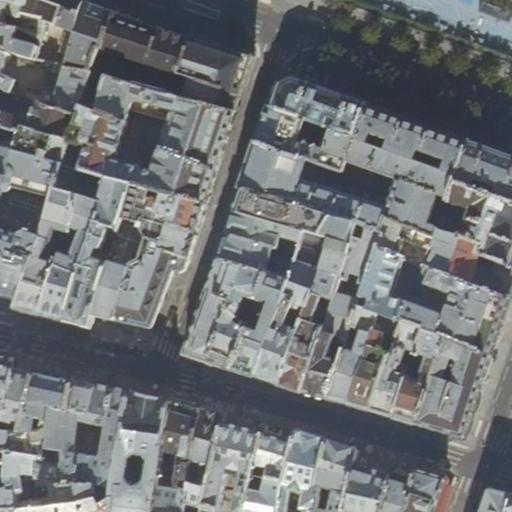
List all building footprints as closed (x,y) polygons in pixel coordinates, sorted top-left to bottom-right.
[(0,0),(0,24),(21,30),(42,41),(46,24),(22,18),(26,6),(0,0)] [(79,0),(28,0),(26,6),(22,18),(46,24),(77,35),(87,3),(80,0),(79,0)] [(220,13),(187,1),(185,5),(184,9),(217,21),(219,17),(220,14),(220,13)] [(99,7),(87,3),(77,35),(67,69),(92,75),(89,82),(107,87),(110,77),(236,112),(239,104),(241,97),(203,86),(201,91),(179,85),(191,41),(115,13),(99,7)] [(0,48),(10,51),(10,53),(36,60),(39,49),(15,42),(21,30),(0,24),(0,48)] [(192,39),(191,41),(179,85),(201,91),(203,86),(241,97),(247,76),(253,59),(223,49),(206,44),(192,39)] [(0,88),(12,93),(16,81),(2,76),(10,53),(10,51),(0,48),(0,88)] [(46,94),(42,105),(79,119),(87,91),(94,93),(95,89),(94,87),(89,85),(89,82),(92,75),(67,69),(57,99),(46,94)] [(157,193),(207,204),(219,165),(235,114),(236,112),(110,77),(107,87),(104,97),(94,93),(87,91),(79,119),(70,142),(62,165),(132,185),(157,193)] [(278,94),(273,108),(357,137),(368,104),(365,103),(334,92),(322,88),(320,87),(313,85),(296,78),(295,78),(281,85),(278,94)] [(0,128),(19,134),(21,134),(24,129),(70,142),(79,119),(42,105),(37,103),(30,123),(0,113),(0,128)] [(420,123),(368,104),(357,137),(343,173),(342,181),(382,195),(380,200),(388,214),(386,219),(438,237),(440,230),(456,184),(470,141),(420,123)] [(261,129),(256,143),(281,153),(307,159),(343,173),(357,137),(273,108),(269,107),(261,129)] [(0,173),(8,176),(15,153),(62,165),(70,142),(24,129),(21,134),(19,134),(16,145),(9,145),(4,146),(1,148),(0,147),(0,173)] [(511,155),(507,154),(470,141),(456,184),(474,190),(477,183),(480,184),(480,187),(482,189),(485,191),(489,191),(493,189),(495,190),(492,197),(511,204),(511,155)] [(229,224),(225,236),(277,251),(278,251),(298,257),(296,265),(290,284),(313,292),(312,295),(334,303),(336,294),(341,281),(358,225),(382,233),(386,219),(388,214),(380,200),(382,195),(342,181),(343,173),(307,159),(281,153),(256,143),(247,172),(237,200),(229,224)] [(0,296),(20,300),(54,189),(62,165),(15,153),(8,176),(0,173),(0,296)] [(90,330),(94,316),(109,265),(108,265),(109,259),(104,257),(102,263),(93,261),(95,255),(101,256),(104,245),(113,248),(126,208),(132,185),(62,165),(54,189),(79,197),(79,195),(101,202),(100,204),(102,205),(63,323),(65,324),(74,326),(90,330)] [(511,204),(492,197),(474,190),(456,184),(440,230),(483,247),(480,255),(482,255),(498,262),(511,267),(511,204)] [(104,319),(117,322),(135,255),(157,262),(158,258),(173,262),(175,254),(190,259),(193,249),(197,235),(177,229),(173,246),(171,252),(166,250),(165,253),(156,251),(163,227),(173,230),(173,228),(172,227),(176,221),(164,214),(153,210),(157,193),(132,185),(126,208),(113,248),(109,259),(108,265),(109,265),(94,316),(104,319)] [(28,314),(40,317),(57,264),(58,264),(61,253),(67,233),(68,233),(79,197),(54,189),(20,300),(17,311),(27,314),(28,314)] [(201,223),(207,204),(157,193),(153,210),(164,214),(176,221),(172,227),(173,228),(177,229),(197,235),(201,223)] [(53,320),(63,323),(102,205),(100,204),(101,202),(79,195),(79,197),(68,233),(79,237),(73,257),(61,253),(58,264),(57,264),(40,317),(41,317),(52,320),(53,320)] [(511,267),(498,262),(495,269),(479,263),(482,255),(480,255),(483,247),(440,230),(438,237),(386,219),(382,233),(384,234),(379,250),(407,262),(510,299),(511,293),(511,267)] [(361,285),(367,287),(379,250),(384,234),(382,233),(358,225),(341,281),(347,283),(350,275),(363,279),(361,285)] [(222,247),(218,259),(265,273),(270,255),(296,265),(298,257),(278,251),(277,251),(225,236),(222,247)] [(447,340),(491,357),(500,329),(510,299),(407,262),(379,250),(367,287),(362,302),(360,308),(379,315),(404,323),(425,332),(447,340)] [(141,327),(152,330),(166,290),(172,271),(189,262),(190,259),(175,254),(173,262),(158,258),(157,262),(135,255),(117,322),(125,324),(141,327)] [(243,374),(257,378),(290,284),(296,265),(270,255),(265,273),(267,273),(234,371),(243,374)] [(205,363),(234,371),(267,273),(265,273),(218,259),(214,270),(205,298),(201,308),(185,357),(205,363)] [(268,382),(280,385),(312,295),(313,292),(290,284),(257,378),(256,378),(268,382)] [(336,401),(350,405),(369,356),(379,315),(360,308),(362,302),(336,294),(334,303),(305,392),(317,396),(330,399),(336,401)] [(290,388),(305,392),(334,303),(312,295),(280,385),(290,388)] [(359,408),(372,412),(398,343),(404,323),(379,315),(369,356),(350,405),(359,408)] [(394,419),(425,332),(404,323),(398,343),(372,412),(382,415),(393,419),(394,419)] [(404,422),(417,426),(447,340),(425,332),(394,419),(404,422)] [(462,440),(465,438),(480,391),(482,387),(491,357),(447,340),(417,426),(437,432),(462,440)] [(0,402),(7,403),(14,368),(0,366),(0,402)] [(26,370),(14,368),(7,403),(1,432),(23,433),(35,372),(26,370)] [(53,376),(35,372),(23,433),(47,434),(48,430),(49,405),(71,410),(76,381),(53,376)] [(76,380),(76,381),(71,410),(91,416),(93,400),(97,384),(87,382),(76,380)] [(104,386),(97,384),(93,400),(91,416),(71,410),(49,405),(48,430),(47,434),(44,458),(40,484),(42,488),(79,483),(101,487),(116,490),(129,392),(119,389),(104,386)] [(114,511),(154,511),(172,401),(149,396),(129,392),(116,490),(114,500),(114,511)] [(187,405),(172,401),(154,511),(186,511),(190,484),(193,466),(191,466),(202,408),(187,405)] [(213,410),(202,408),(191,466),(193,466),(190,484),(209,488),(224,424),(226,413),(213,410)] [(241,429),(224,424),(209,488),(190,484),(186,511),(219,511),(228,473),(235,475),(241,476),(235,511),(244,511),(264,435),(244,430),(241,429)] [(298,431),(294,444),(284,480),(278,511),(312,511),(317,488),(328,441),(313,435),(298,430),(298,431)] [(0,453),(12,452),(12,454),(31,458),(44,458),(47,434),(23,433),(1,432),(0,431),(0,453)] [(278,439),(264,435),(244,511),(278,511),(284,480),(294,444),(289,442),(278,439)] [(344,446),(328,441),(317,488),(312,511),(344,511),(356,464),(358,451),(344,446)] [(0,474),(11,474),(12,454),(12,452),(0,453),(0,474)] [(0,511),(15,511),(82,503),(79,483),(42,488),(40,484),(44,458),(31,458),(12,454),(11,474),(10,484),(11,494),(0,494),(0,511)] [(385,511),(392,475),(374,469),(356,464),(344,511),(385,511)] [(403,478),(392,475),(385,511),(433,511),(443,484),(444,481),(444,478),(430,474),(415,470),(412,481),(403,478)] [(0,494),(11,494),(10,484),(11,474),(0,474),(0,494)] [(114,511),(114,500),(102,506),(98,500),(101,487),(79,483),(82,503),(15,511),(114,511)] [(484,511),(509,511),(511,505),(511,495),(501,492),(495,491),(491,493),(484,511)]
